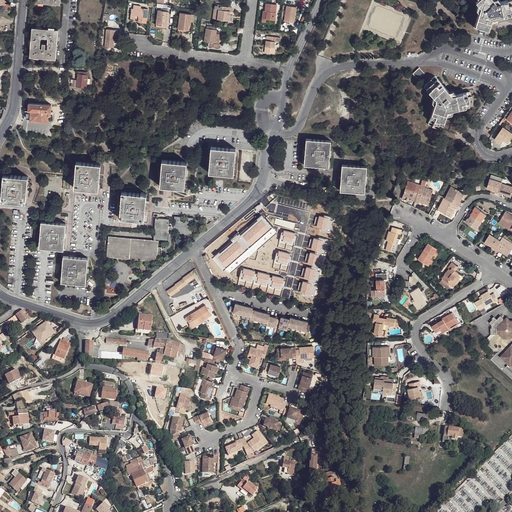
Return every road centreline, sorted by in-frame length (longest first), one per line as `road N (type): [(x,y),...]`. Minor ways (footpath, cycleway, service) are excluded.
road 1 (residential): [(428,61),(325,71),(297,128),(273,128)]
road 2 (unclassified): [(445,408),(446,386),(415,330),(496,272)]
road 3 (unclassified): [(137,46),(244,62),(253,0)]
road 4 (residential): [(50,511),(66,472),(62,435),(130,431),(134,414)]
road 5 (residential): [(286,297),(305,215),(267,205),(257,192)]
road 6 (residential): [(23,0),(13,109),(0,134)]
road 7 (residential): [(81,323),(104,321),(193,249)]
road 8 (residential): [(273,128),(321,0)]
road 9 (residential): [(297,441),(173,498)]
